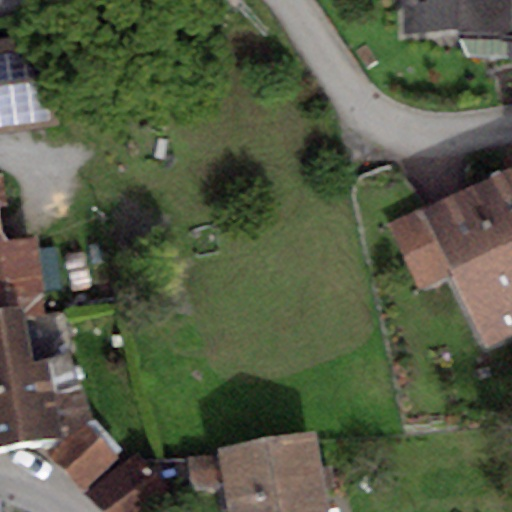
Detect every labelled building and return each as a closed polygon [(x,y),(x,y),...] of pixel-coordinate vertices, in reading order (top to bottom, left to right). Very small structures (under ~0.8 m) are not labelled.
[(404,0),(404,31),(510,31),(510,0),(404,0)] [(45,34),(0,39),(0,127),(56,120),(45,34)] [(511,169),(388,227),(417,290),(455,272),(489,344),(511,333),(511,169)] [(130,201),(107,207),(116,242),(139,235),(130,201)] [(0,240),(0,311),(24,308),(43,305),(33,238),(0,242),(0,240)] [(31,360),(24,308),(0,311),(0,448),(62,442),(95,417),(65,353),(31,360)] [(95,417),(62,442),(49,452),(75,485),(120,450),(95,417)] [(325,511),(316,434),(221,446),(223,453),(187,456),(191,491),(227,486),(230,511),(325,511)] [(129,466),(96,496),(110,511),(142,511),(158,497),(129,466)]
